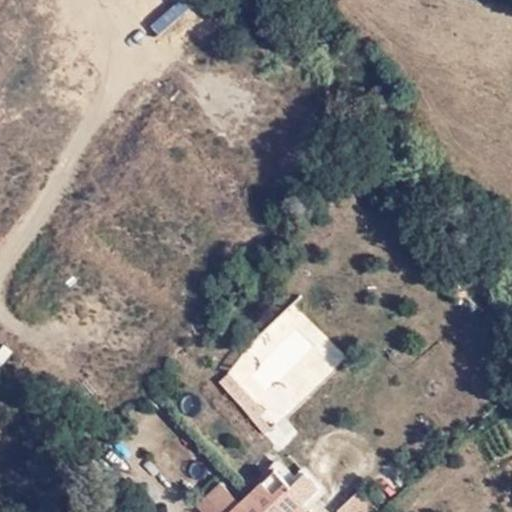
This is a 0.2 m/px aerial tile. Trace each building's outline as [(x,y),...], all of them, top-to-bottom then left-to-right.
[(220,378),(263,432),(348,365),(305,310),(220,378)] [(277,448),(293,441),(286,423),(269,431),(277,448)] [(243,506),(238,500),(231,511),(299,511),(304,508),(294,495),(296,492),(279,472),(243,506)] [(231,511),(238,500),(224,484),(202,505),(208,511),(231,511)] [(371,511),(356,497),(340,511),(371,511)]
